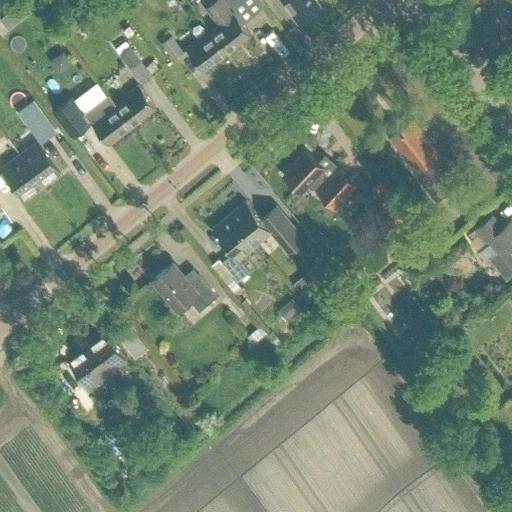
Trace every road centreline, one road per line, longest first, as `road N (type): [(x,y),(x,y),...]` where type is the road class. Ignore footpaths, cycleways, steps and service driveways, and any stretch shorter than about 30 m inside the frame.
road 1 (tertiary): [(0,325),(387,0)]
road 2 (residential): [(486,95),(408,0)]
